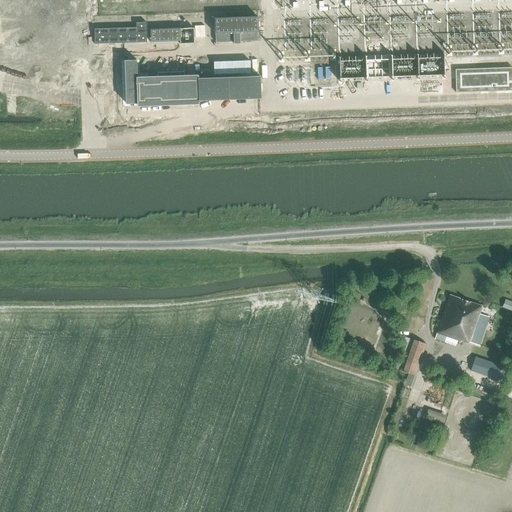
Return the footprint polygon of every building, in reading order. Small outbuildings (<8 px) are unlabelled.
[(214,43),(233,42),(233,44),(239,44),(239,42),(258,41),(257,17),(214,19),(214,43)] [(136,27),(94,29),(95,44),(147,42),(146,22),(136,22),(136,27)] [(150,29),(150,42),(180,41),(180,28),(150,29)] [(125,60),(126,104),(138,103),(138,102),(260,99),(259,76),(137,80),(137,59),(125,60)] [(454,78),(454,91),(511,89),(511,65),(454,68),(454,78)] [(434,339),(439,341),(441,335),(461,341),(461,340),(469,343),(469,342),(477,345),(487,316),(479,314),(482,306),(450,295),(434,339)] [(400,369),(416,375),(426,344),(411,338),(400,369)] [(497,380),(502,366),(475,357),(470,371),(497,380)]
